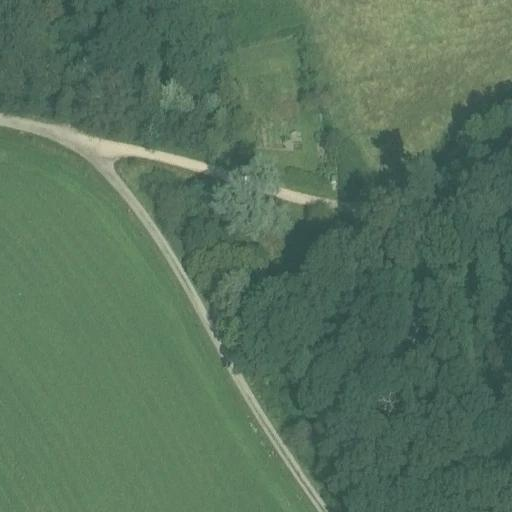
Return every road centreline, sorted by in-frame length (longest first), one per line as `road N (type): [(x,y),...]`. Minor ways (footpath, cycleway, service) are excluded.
road 1 (track): [(329,511),(247,394),(156,230),(69,136)]
road 2 (track): [(69,136),(174,158),(320,205),(412,203)]
